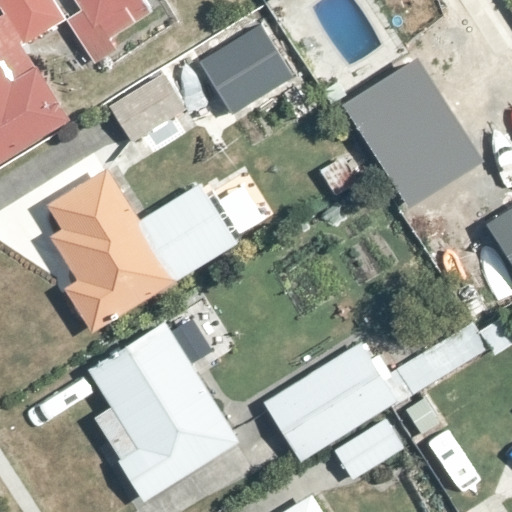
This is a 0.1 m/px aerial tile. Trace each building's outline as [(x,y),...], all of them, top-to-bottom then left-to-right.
[(60,0),(0,0),(0,3),(4,10),(0,12),(0,163),(73,120),(27,43),(71,17),(60,0)] [(163,9),(157,0),(77,0),(83,10),(71,17),(91,51),(163,9)] [(304,75),(267,18),(200,61),(237,119),(304,75)] [(170,70),(105,106),(127,145),(192,109),(170,70)] [(381,120),(351,141),(370,169),(400,148),(381,120)] [(348,148),(319,166),(337,197),(367,178),(348,148)] [(109,163),(49,202),(66,227),(56,233),(81,272),(64,284),(95,332),(244,237),(207,179),(145,219),(109,163)] [(511,206),(489,220),(511,260),(511,206)] [(511,301),(477,321),(495,352),(511,342),(511,301)] [(242,439),(170,320),(95,366),(118,404),(99,416),(148,496),(242,439)] [(305,460),(487,349),(470,321),(391,369),(371,336),(268,399),(305,460)] [(408,444),(390,415),(337,448),(355,477),(408,444)] [(329,511),(315,489),(279,511),(329,511)]
